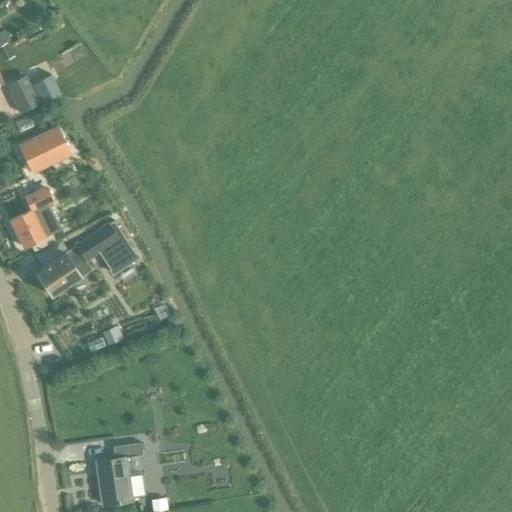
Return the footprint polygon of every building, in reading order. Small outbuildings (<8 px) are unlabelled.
[(0,45),(8,41),(3,30),(0,32),(0,45)] [(6,84),(19,113),(40,102),(31,84),(26,75),(6,84)] [(50,75),(31,84),(41,103),(60,94),(50,75)] [(56,125),(17,145),(31,173),(71,154),(56,125)] [(30,209),(9,220),(22,247),(30,243),(33,251),(48,243),(55,240),(52,232),(57,229),(45,204),(53,201),(45,186),(24,196),(30,209)] [(85,260),(97,251),(112,273),(137,257),(113,220),(35,271),(51,296),(91,269),(85,260)] [(114,327),(103,332),(108,345),(119,340),(114,327)] [(116,458),(96,460),(103,505),(135,500),(135,497),(146,495),(143,475),(132,477),(129,456),(144,454),(142,442),(114,446),(116,458)] [(164,497),(152,499),(154,510),(166,508),(164,497)]
